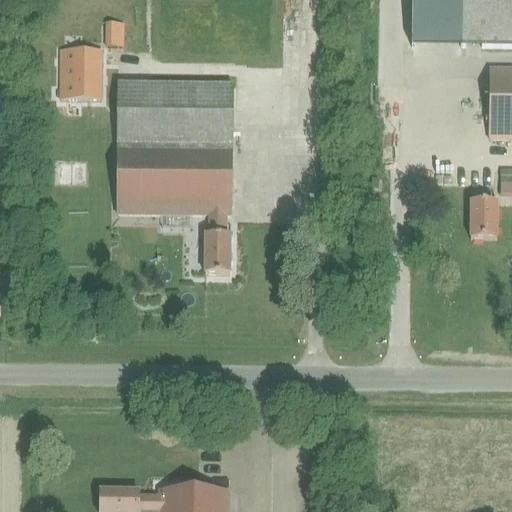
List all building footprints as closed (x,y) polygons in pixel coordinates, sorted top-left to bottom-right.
[(511,0),(461,0),(460,51),(511,51),(511,73),(489,73),(489,142),(511,142),(511,0)] [(100,104),(100,55),(60,54),(60,103),(100,104)] [(231,220),(231,156),(232,156),(232,89),(118,88),(117,155),(118,155),(117,219),(208,219),(208,239),(205,239),(204,278),(229,278),(230,239),(226,239),(226,220),(231,220)] [(499,187),(511,187),(511,173),(500,173),(499,187)] [(495,243),(495,207),(489,207),(489,194),(470,194),(469,207),(469,243),(495,243)] [(228,511),(228,495),(159,494),(159,499),(139,499),(139,495),(100,495),(99,511),(228,511)]
